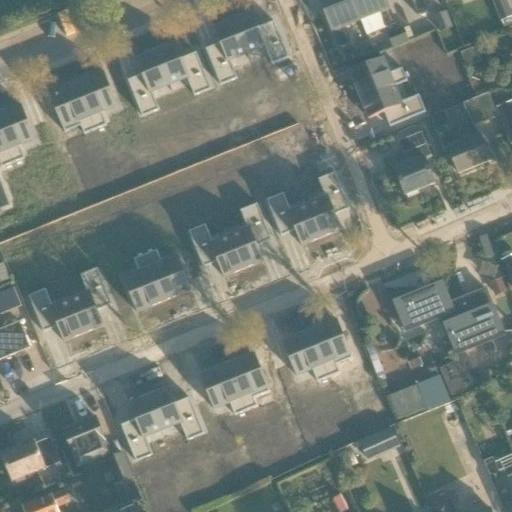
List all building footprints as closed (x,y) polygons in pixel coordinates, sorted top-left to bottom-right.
[(352,0),(319,0),(338,47),(349,43),(343,29),(362,22),(352,0)] [(386,0),(352,0),(362,22),(380,14),(386,28),(396,24),(386,0)] [(411,0),(418,16),(429,12),(423,0),(411,0)] [(511,13),(506,0),(492,0),(501,22),(502,22),(511,17),(511,13)] [(254,13),(234,21),(247,55),(265,48),(272,66),(289,59),(275,23),(260,29),(254,13)] [(447,13),(434,17),(440,33),(453,28),(447,13)] [(220,45),(206,51),(220,87),(238,80),(231,62),(247,55),(234,21),(214,29),(220,45)] [(404,28),(388,35),(393,48),(409,41),(409,39),(405,29),(404,28)] [(176,44),(156,52),(170,86),(187,79),(194,97),(211,90),(197,54),(182,60),(176,44)] [(355,48),(342,53),(346,64),(359,59),(355,48)] [(142,76),(128,82),(143,118),(160,111),(153,93),(170,86),(156,52),(136,61),(142,76)] [(383,59),(349,73),(356,88),(361,101),(395,87),(407,82),(402,69),(390,74),(383,59)] [(104,73),(77,84),(96,131),(97,130),(98,130),(107,126),(102,113),(118,107),(104,73)] [(259,81),(263,90),(272,86),(268,77),(259,81)] [(77,84),(49,96),(65,134),(81,127),(84,136),(87,135),(95,131),(96,131),(77,84)] [(395,87),(361,101),(369,120),(384,114),(390,128),(408,120),(426,113),(419,96),(401,103),(395,87)] [(477,99),(486,122),(499,116),(489,93),(477,99)] [(429,99),(434,110),(445,106),(440,94),(429,99)] [(475,126),(486,122),(477,99),(465,103),(475,126)] [(511,102),(497,108),(507,134),(508,134),(511,143),(511,102)] [(22,106),(0,115),(0,131),(13,164),(25,159),(20,147),(36,140),(22,106)] [(223,112),(225,124),(245,120),(242,108),(223,112)] [(430,118),(436,131),(450,125),(444,112),(430,118)] [(124,120),(132,143),(149,138),(141,115),(124,120)] [(304,140),(299,129),(284,135),(289,146),(304,140)] [(449,149),(454,161),(459,174),(491,162),(480,135),(455,145),(449,130),(440,134),(446,150),(449,149)] [(0,131),(0,164),(2,169),(13,164),(0,131)] [(414,151),(418,161),(418,162),(396,171),(406,196),(436,184),(426,159),(432,157),(423,134),(400,143),(405,154),(414,151)] [(53,174),(84,162),(73,136),(43,147),(53,174)] [(263,149),(267,161),(282,155),(277,144),(263,149)] [(326,198),(308,205),(322,239),(342,231),(336,215),(350,210),(335,174),(318,181),(326,198)] [(0,210),(9,207),(0,184),(0,210)] [(284,194),(267,201),(281,237),(295,232),(302,247),(322,239),(308,205),(291,212),(284,194)] [(248,230),(230,237),(244,270),(264,262),(258,247),(272,241),(258,205),(241,212),(248,230)] [(206,226),(189,233),(204,269),(217,263),(224,278),(244,270),(230,237),(213,243),(206,226)] [(110,239),(82,250),(91,270),(118,259),(110,239)] [(41,267),(30,240),(10,248),(21,275),(41,267)] [(157,251),(145,256),(164,303),(192,292),(178,257),(162,264),(157,251)] [(139,273),(123,279),(137,314),(164,303),(145,256),(134,261),(139,273)] [(511,284),(511,256),(502,261),(511,284)] [(0,265),(0,284),(11,280),(4,264),(0,265)] [(88,294),(71,301),(84,335),(104,327),(98,311),(112,306),(98,269),(81,276),(88,294)] [(503,279),(491,283),(495,292),(506,287),(503,279)] [(451,305),(453,304),(445,285),(397,305),(399,310),(398,311),(399,315),(401,315),(408,332),(442,318),(449,335),(448,335),(450,339),(451,338),(451,340),(464,335),(451,305)] [(0,313),(1,316),(22,308),(14,289),(0,295),(0,313)] [(46,290),(29,297),(43,333),(58,328),(64,343),(84,335),(71,301),(53,308),(46,290)] [(464,335),(451,340),(457,355),(505,336),(499,320),(500,320),(498,315),(496,316),(486,291),(453,304),(451,305),(464,335)] [(338,321),(310,332),(329,379),(331,378),(341,374),(338,366),(353,360),(351,355),(338,321)] [(0,361),(6,359),(32,349),(22,323),(0,331),(0,361)] [(310,332),(283,343),(297,377),(313,371),(314,375),(318,383),(329,379),(310,332)] [(255,354),(228,366),(246,412),(247,412),(258,408),(255,399),(271,393),(255,354)] [(353,364),(363,390),(383,382),(373,356),(353,364)] [(452,398),(467,391),(455,363),(440,369),(452,398)] [(228,366),(200,377),(214,411),(230,404),(235,417),(246,412),(228,366)] [(344,373),(341,374),(331,378),(343,406),(356,401),(344,373)] [(399,423),(451,401),(440,375),(389,397),(399,423)] [(272,397),(281,420),(316,406),(306,383),(272,397)] [(169,389),(149,397),(163,431),(180,424),(187,442),(205,435),(190,399),(176,405),(169,389)] [(135,421),(121,427),(136,463),(153,456),(146,438),(163,431),(149,397),(129,405),(135,421)] [(384,409),(359,418),(366,435),(391,425),(384,409)] [(223,414),(211,418),(219,440),(230,436),(223,414)] [(63,431),(78,468),(109,455),(94,418),(63,431)] [(15,483),(16,485),(29,480),(28,477),(60,464),(50,440),(36,446),(35,444),(0,458),(11,484),(15,483)] [(343,458),(343,461),(344,464),(346,466),(349,468),(352,467),(358,464),(353,451),(348,453),(345,455),(343,458)] [(226,476),(216,452),(201,458),(211,482),(226,476)] [(124,454),(106,462),(115,484),(121,482),(132,477),(133,477),(126,458),(124,454)] [(161,491),(153,473),(141,478),(148,496),(161,491)] [(115,484),(114,484),(115,486),(123,506),(141,499),(133,479),(132,477),(121,482),(115,484)] [(79,478),(71,481),(74,489),(82,485),(79,478)] [(23,508),(24,511),(59,511),(58,508),(72,503),(68,492),(55,498),(54,496),(23,508)] [(455,511),(450,500),(430,508),(432,511),(490,511),(489,510),(485,511),(455,511)]
